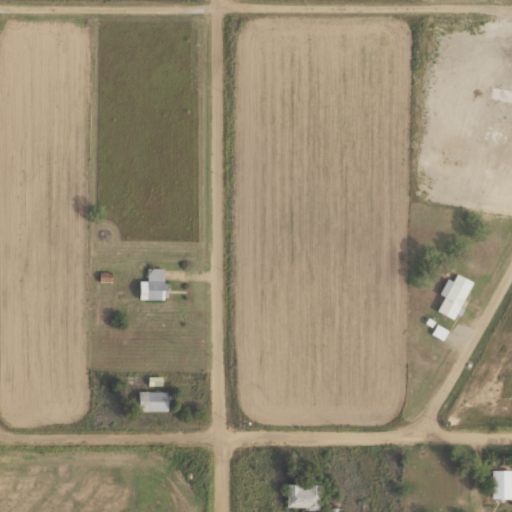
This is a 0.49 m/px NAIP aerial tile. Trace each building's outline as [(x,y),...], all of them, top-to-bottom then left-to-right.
[(163,298),(163,267),(145,267),(145,280),(136,280),(136,298),(163,298)] [(452,319),(470,280),(452,272),(434,310),(452,319)] [(134,410),(164,410),(164,390),(134,390),(134,410)] [(489,498),(510,498),(510,469),(490,469),(489,498)] [(317,483),(284,483),(284,508),(317,508),(317,483)]
